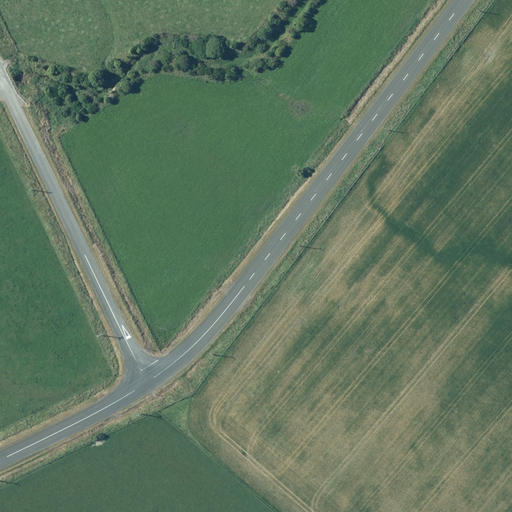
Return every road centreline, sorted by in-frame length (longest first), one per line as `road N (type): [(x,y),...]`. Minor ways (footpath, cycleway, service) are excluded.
road 1 (unclassified): [(145,382),(218,319),(461,0)]
road 2 (residential): [(0,72),(145,382)]
road 3 (unclassified): [(0,460),(145,382)]
